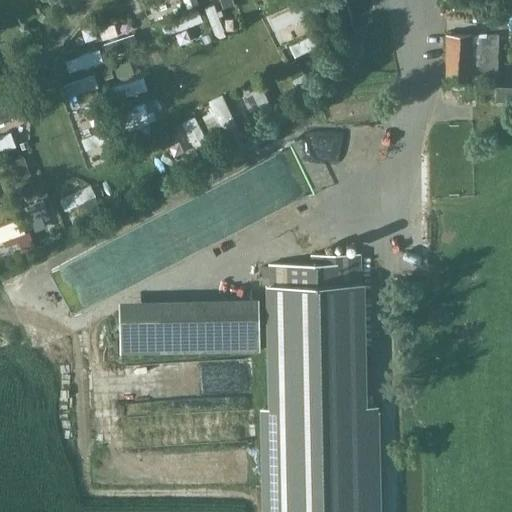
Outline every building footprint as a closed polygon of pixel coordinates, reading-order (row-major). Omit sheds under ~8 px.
[(200,0),(167,10),(171,23),(208,11),(204,0),(200,0)] [(287,0),(278,3),(286,26),(296,22),(288,0),(287,0)] [(445,36),(445,84),(497,83),(496,35),(445,36)] [(264,70),(254,75),(264,97),(275,92),(264,70)] [(511,87),(494,87),(494,103),(511,103),(511,87)] [(189,109),(196,132),(209,128),(202,105),(189,109)] [(360,251),(311,252),(311,263),(268,264),(271,409),(363,407),(360,251)] [(257,300),(157,302),(120,303),(121,355),(258,352),(257,300)] [(363,407),(263,409),(265,511),(376,511),(375,407),(363,407)]
